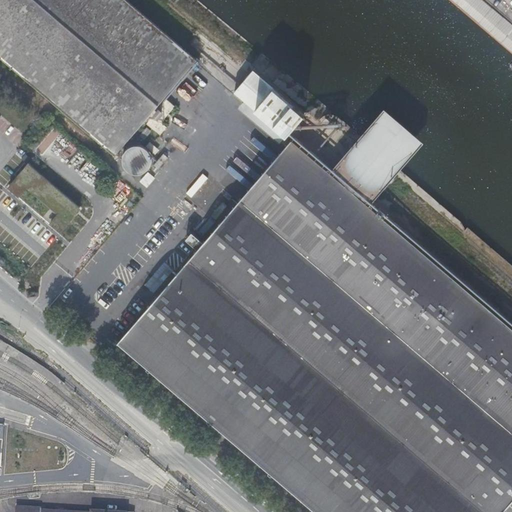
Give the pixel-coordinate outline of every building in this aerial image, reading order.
[(0,0),(0,55),(115,153),(143,121),(163,97),(196,58),(127,0),(0,0)] [(253,70),(234,92),(286,136),(305,114),(253,70)] [(163,97),(143,121),(154,130),(174,106),(163,97)] [(411,118),(394,103),(335,170),(374,204),(433,138),(411,118)] [(511,324),(374,204),(335,170),(292,138),(119,342),(318,511),(500,511),(511,498),(511,324)] [(140,143),(136,144),(133,145),(131,147),(130,149),(128,151),(127,154),(127,159),(128,162),(128,164),(130,166),(132,168),(135,170),(138,171),(139,171),(143,171),(146,171),(149,169),(151,167),(154,163),(155,160),(156,157),(155,154),(154,151),(153,149),(151,147),(149,145),(146,143),(143,143),(140,143)] [(135,190),(126,201),(132,206),(141,196),(135,190)] [(40,220),(7,192),(0,200),(0,225),(21,243),(40,220)] [(108,201),(88,225),(94,230),(114,206),(108,201)] [(224,203),(219,210),(222,213),(227,207),(224,203)] [(215,214),(202,228),(206,231),(218,217),(215,214)] [(91,240),(81,231),(76,237),(86,246),(91,240)] [(74,241),(59,259),(71,269),(86,251),(74,241)] [(45,275),(40,281),(51,292),(57,286),(45,275)]
